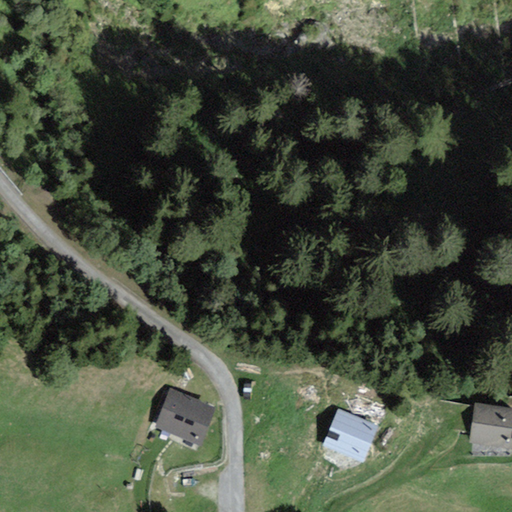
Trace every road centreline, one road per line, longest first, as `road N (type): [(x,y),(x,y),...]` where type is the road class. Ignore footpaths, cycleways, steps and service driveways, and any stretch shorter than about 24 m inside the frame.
road 1 (unclassified): [(232,511),(233,408),(222,377),(75,259),(0,181)]
road 2 (track): [(429,427),(403,464),(336,511)]
